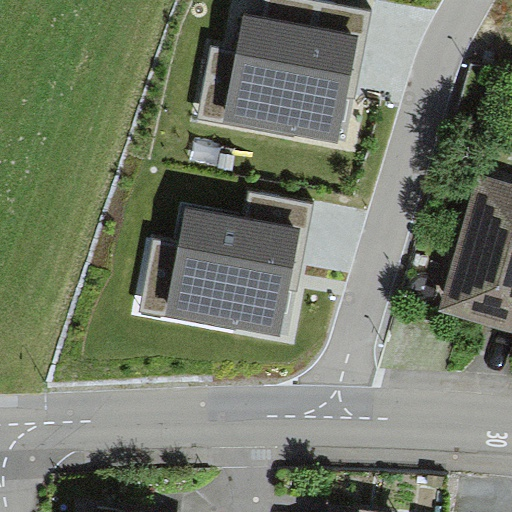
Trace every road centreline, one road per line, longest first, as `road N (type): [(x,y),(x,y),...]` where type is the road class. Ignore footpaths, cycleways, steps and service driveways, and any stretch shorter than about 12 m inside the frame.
road 1 (residential): [(333,420),(447,41),(469,0)]
road 2 (residential): [(257,419),(0,423)]
road 3 (residential): [(511,425),(333,420)]
